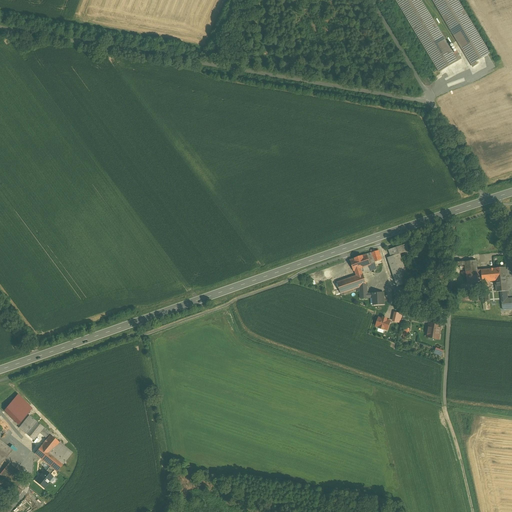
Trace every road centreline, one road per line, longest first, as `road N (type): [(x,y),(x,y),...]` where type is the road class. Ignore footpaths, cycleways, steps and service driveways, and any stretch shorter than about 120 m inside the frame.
road 1 (secondary): [(0,370),(446,213)]
road 2 (unclassified): [(428,97),(0,23)]
road 3 (unclassified): [(446,213),(444,395)]
